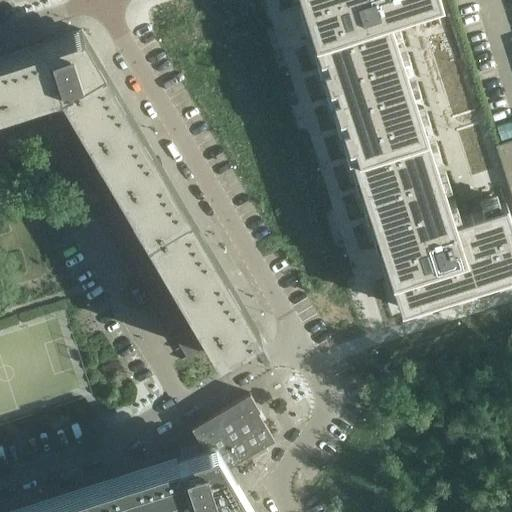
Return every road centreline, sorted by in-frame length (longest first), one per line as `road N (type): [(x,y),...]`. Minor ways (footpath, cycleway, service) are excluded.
road 1 (unclassified): [(102,3),(309,361)]
road 2 (unclassified): [(0,480),(135,436),(265,362),(309,361)]
road 3 (unclassified): [(307,511),(287,476),(328,416),(330,396),(309,361)]
